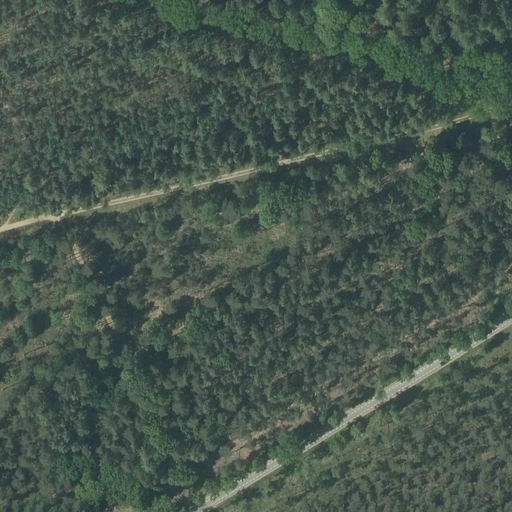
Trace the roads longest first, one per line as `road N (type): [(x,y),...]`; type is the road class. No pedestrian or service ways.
road 1 (track): [(511,105),(56,216)]
road 2 (tertiary): [(195,511),(511,315)]
road 3 (track): [(482,114),(447,83),(186,0)]
